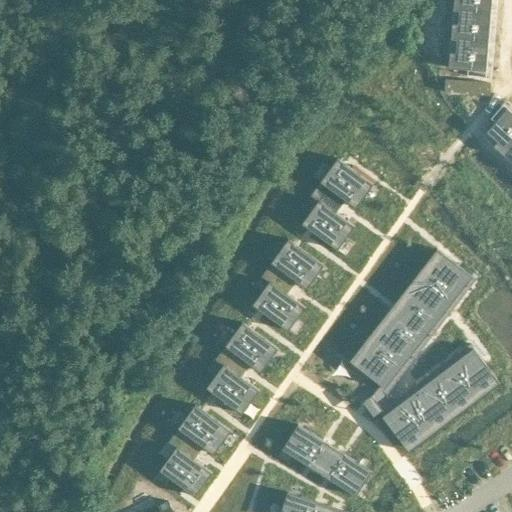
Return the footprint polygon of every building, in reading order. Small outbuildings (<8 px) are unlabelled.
[(450,51),(449,67),(486,70),(492,0),(454,0),(454,10),(460,10),(460,11),(459,23),(453,22),(453,23),(451,38),(457,39),(457,40),(456,52),(450,51)] [(445,78),(444,91),(452,91),(453,79),(445,78)] [(453,79),(452,91),(460,92),(461,80),(453,79)] [(461,80),(460,92),(467,93),(468,80),(461,80)] [(468,80),(467,93),(475,93),(476,81),(468,80)] [(476,81),(475,93),(482,94),(483,82),(476,81)] [(483,82),(482,94),(490,95),(491,82),(483,82)] [(511,110),(508,107),(487,131),(489,132),(498,140),(494,145),(506,155),(510,151),(510,152),(511,153),(511,110)] [(338,157),(329,169),(365,195),(374,183),(338,157)] [(329,169),(321,181),(346,199),(357,206),(365,195),(329,169)] [(321,181),(311,195),(319,200),(336,212),(337,212),(346,199),(321,181)] [(319,200),(311,211),(346,237),(355,225),(337,212),(336,212),(319,200)] [(311,211),(302,223),(338,249),(346,237),(311,211)] [(289,238),(280,250),(316,276),(324,264),(289,238)] [(437,248),(350,360),(354,363),(389,390),(477,278),(441,251),(437,248)] [(280,250),(272,262),(297,280),(307,287),(316,276),(280,250)] [(272,262),(262,275),(269,281),(270,281),(287,293),(297,280),(272,262)] [(269,281),(262,292),(297,318),(306,306),(287,293),(270,281),(269,281)] [(262,292),(253,304),(289,329),(297,318),(262,292)] [(243,321),(234,333),(270,359),(278,347),(243,321)] [(234,333),(226,345),(251,363),(261,371),(270,359),(234,333)] [(396,399),(379,411),(406,447),(409,451),(501,382),(497,378),(471,343),(396,399)] [(226,345),(216,359),(223,364),(224,364),(241,376),(251,363),(226,345)] [(223,364),(216,375),(251,401),(260,389),(241,376),(224,364),(223,364)] [(216,375),(207,387),(243,413),(251,401),(216,375)] [(196,404),(187,415),(223,441),(231,430),(196,404)] [(187,415),(179,427),(204,445),(214,453),(223,441),(187,415)] [(298,423),(290,435),(327,459),(335,447),(298,423)] [(179,427),(169,441),(176,447),(177,446),(194,459),(194,458),(204,445),(179,427)] [(290,435),(283,448),(319,471),(327,459),(290,435)] [(176,447),(169,457),(204,483),(213,471),(194,458),(194,459),(177,446),(176,447)] [(335,447),(327,459),(364,482),(372,470),(335,447)] [(169,457),(160,469),(196,495),(204,483),(169,457)] [(327,459),(319,471),(356,495),(364,482),(327,459)] [(288,491),(283,505),(305,511),(326,511),(329,505),(288,491)] [(167,500),(144,511),(169,511),(173,510),(167,500)]
